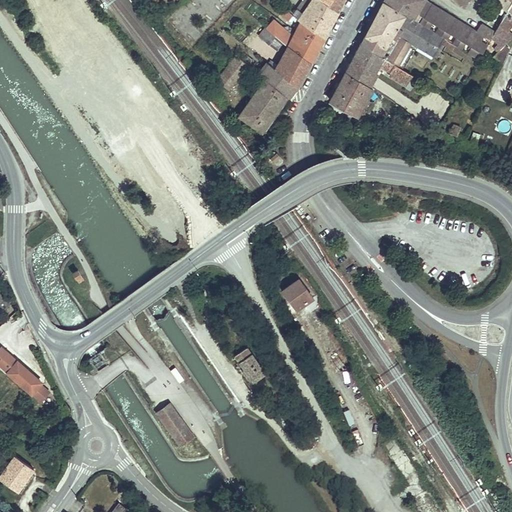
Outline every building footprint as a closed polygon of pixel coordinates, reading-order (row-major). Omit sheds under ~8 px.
[(303,13),(307,7),(302,0),(296,9),(303,13)] [(338,11),(321,0),(311,0),(307,7),(332,22),(338,11)] [(321,0),(338,11),(344,0),(321,0)] [(454,44),(462,48),(465,42),(473,47),(469,53),(479,59),(487,45),(480,41),(483,36),(489,40),(493,32),(481,24),(476,32),(424,0),(384,0),(383,1),(413,19),(428,28),(432,21),(440,26),(436,33),(446,39),(450,33),(458,37),(454,44)] [(498,51),(493,56),(503,63),(509,50),(504,46),(511,37),(511,34),(508,31),(511,26),(511,0),(492,37),(498,43),(494,48),(498,51)] [(511,0),(498,0),(497,2),(507,10),(511,0)] [(417,47),(433,57),(442,43),(444,38),(413,19),(383,1),(360,43),(401,68),(403,66),(399,63),(411,43),(417,47)] [(296,9),(293,15),(301,21),(324,38),(332,22),(307,7),(303,13),(296,9)] [(280,15),(288,20),(292,14),(285,9),(280,15)] [(274,19),(266,28),(276,36),(289,46),(311,62),(324,38),(301,21),(293,37),(274,19)] [(276,36),(266,28),(259,35),(269,44),(276,36)] [(444,38),(442,43),(452,50),(465,58),(468,53),(444,38)] [(346,71),(371,87),(376,78),(376,72),(379,66),(391,73),(391,75),(390,76),(406,86),(413,75),(401,68),(360,43),(346,71)] [(311,62),(289,46),(276,70),(298,87),(311,62)] [(254,60),(245,53),(240,58),(248,65),(249,66),(254,60)] [(248,65),(240,58),(237,55),(217,80),(228,90),(248,65)] [(260,74),(268,64),(266,62),(258,73),(260,74)] [(287,96),(289,98),(291,99),(298,87),(276,70),(268,64),(260,74),(265,79),(287,96)] [(346,71),(330,100),(357,115),(360,111),(362,112),(364,109),(368,111),(372,102),(367,99),(373,88),(371,87),(346,71)] [(265,79),(239,116),(262,131),(263,130),(287,96),(265,79)] [(287,96),(263,130),(265,131),(289,98),(287,96)] [(423,126),(411,116),(402,128),(414,137),(423,126)] [(457,136),(461,128),(453,125),(448,133),(457,136)] [(477,144),(480,135),(473,132),(470,141),(477,144)] [(77,270),(71,273),(77,283),(83,279),(77,270)] [(297,278),(279,292),(296,314),(314,300),(297,278)] [(7,301),(0,307),(0,309),(1,310),(9,303),(7,301)] [(247,347),(235,355),(254,383),(266,375),(247,347)] [(4,348),(0,351),(0,363),(41,401),(50,393),(42,386),(44,384),(4,348)] [(169,401),(156,410),(179,444),(192,434),(169,401)] [(63,415),(59,411),(54,416),(59,420),(63,415)] [(33,469),(14,455),(0,474),(0,479),(17,491),(33,469)] [(130,511),(119,503),(111,511),(130,511)]
